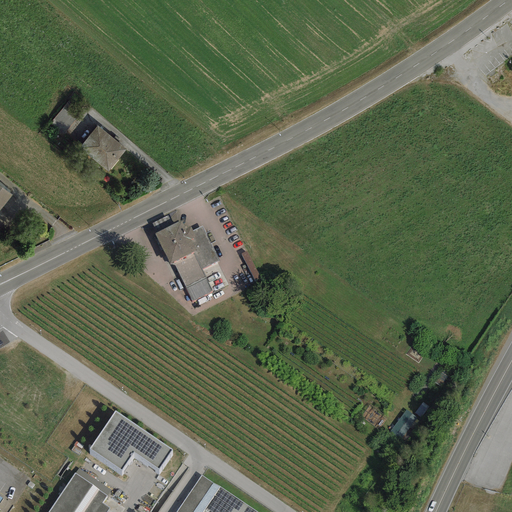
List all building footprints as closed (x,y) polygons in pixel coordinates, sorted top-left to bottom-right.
[(122,146),(93,122),(77,142),(105,166),(122,146)] [(182,223),(155,236),(169,267),(173,264),(191,302),(212,293),(201,270),(217,262),(202,228),(187,235),(182,223)] [(158,468),(171,449),(114,411),(89,449),(120,470),(133,451),(158,468)] [(400,442),(418,420),(407,411),(389,433),(400,442)] [(107,496),(74,474),(48,511),(202,511),(204,509),(208,511),(256,511),(202,475),(176,511),(106,511),(109,508),(102,503),(107,496)]
